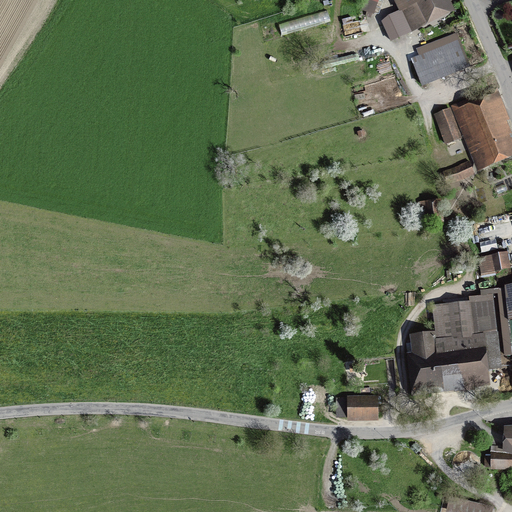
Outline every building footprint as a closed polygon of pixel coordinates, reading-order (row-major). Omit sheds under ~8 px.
[(415,0),(423,16),(443,6),(439,0),(415,0)] [(421,84),(469,66),(459,41),(411,60),(421,84)] [(477,162),(510,149),(487,92),(463,101),(478,140),(470,143),(477,162)] [(447,144),(460,138),(449,109),(435,114),(447,144)] [(447,178),(469,169),(466,161),(444,170),(447,178)] [(429,211),(439,211),(439,200),(429,200),(429,211)] [(496,268),(505,267),(503,256),(494,257),(496,268)] [(502,367),(493,300),(434,308),(440,354),(436,354),(433,335),(413,337),(416,357),(414,357),(418,388),(488,378),(486,369),(502,367)] [(376,418),(375,400),(336,401),(337,417),(350,417),(350,419),(376,418)] [(494,468),(511,467),(511,453),(494,454),(494,468)] [(445,499),(442,511),(487,511),(489,509),(445,499)]
